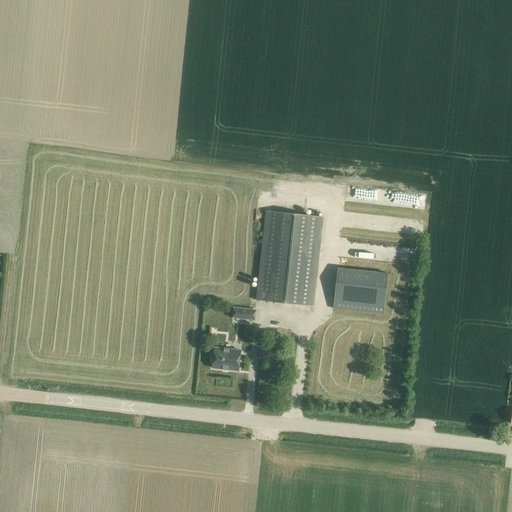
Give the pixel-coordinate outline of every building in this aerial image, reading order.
[(255,300),(312,306),(322,217),(265,210),(255,300)] [(420,228),(420,219),(405,218),(404,228),(420,228)] [(397,257),(422,260),(423,247),(387,243),(386,252),(397,253),(397,257)] [(336,268),(331,308),(382,314),(386,273),(336,268)] [(253,319),(254,310),(233,307),(232,317),(253,319)] [(238,370),(240,350),(214,347),(213,353),(211,355),(210,359),(212,361),(211,367),(238,370)]
